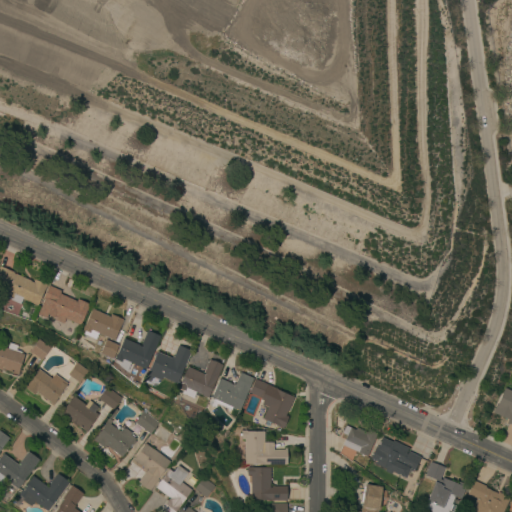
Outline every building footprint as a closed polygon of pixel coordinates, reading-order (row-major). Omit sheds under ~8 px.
[(21,299),(19,304),(10,300),(11,298),(5,296),(9,286),(0,281),(0,266),(12,272),(11,274),(14,275),(30,282),(32,278),(46,285),(43,291),(43,290),(36,306),(21,299)] [(45,314),(44,317),(36,313),(48,286),(60,291),(59,294),(75,302),(77,299),(89,305),(80,326),(64,319),(62,324),(53,320),(54,318),(48,316),(45,314)] [(97,333),(94,340),(82,334),(84,331),(81,330),(91,309),(110,318),(111,315),(123,320),(119,328),(118,328),(113,340),(97,333)] [(144,370),(130,363),(127,369),(118,365),(120,361),(113,358),(123,339),(140,347),(141,346),(139,345),(146,330),(160,337),(144,370)] [(50,348),(41,361),(29,351),(38,339),(50,348)] [(99,353),(105,340),(117,346),(111,359),(99,353)] [(4,371),(3,371),(0,370),(0,347),(6,349),(8,343),(17,346),(16,351),(21,352),(20,353),(23,354),(18,369),(19,370),(18,375),(4,371)] [(170,358),(171,356),(172,357),(178,345),(191,351),(183,368),(183,367),(175,384),(161,377),(160,380),(151,376),(148,383),(143,380),(156,351),(170,358)] [(181,394),(182,391),(176,388),(186,367),(202,374),(208,359),(221,366),(206,398),(195,393),(192,399),(181,394)] [(79,383),(67,374),(75,363),(87,371),(79,383)] [(50,380),(54,374),(66,383),(55,399),(56,400),(52,405),(36,393),(34,396),(23,388),(37,370),(50,380)] [(215,404),(213,408),(207,405),(218,379),(232,385),(233,384),(234,384),(239,373),(251,379),(237,410),(231,407),(230,411),(215,404)] [(261,419),(267,407),(262,405),(266,394),(264,393),(261,399),(248,393),(254,379),(277,389),(276,391),(292,398),(284,416),(287,417),(282,428),(261,419)] [(112,410),(97,399),(106,387),(121,399),(112,410)] [(511,426),(507,424),(508,420),(491,412),(494,406),(495,406),(503,388),(511,391),(510,393),(511,393),(511,426)] [(59,415),(72,397),(84,406),(88,401),(97,408),(94,412),(97,415),(88,429),(89,429),(85,434),(59,415)] [(111,420),(108,418),(115,409),(117,412),(111,420)] [(149,435),(134,423),(142,412),(157,423),(149,435)] [(119,432),(123,428),(131,434),(129,435),(135,440),(121,458),(105,445),(103,448),(93,441),(109,419),(111,422),(109,424),(119,432)] [(366,432),(368,429),(376,433),(366,457),(368,458),(364,467),(337,455),(346,435),(342,433),(345,426),(354,430),(356,427),(366,432)] [(170,435),(173,430),(178,433),(175,438),(170,435)] [(243,440),(240,440),(240,432),(246,432),(263,432),(263,443),(273,443),(273,451),(284,451),(284,449),(286,449),(286,465),(244,465),(243,440)] [(0,433),(9,439),(0,450),(0,433)] [(137,483),(145,472),(143,470),(144,469),(132,461),(149,437),(158,443),(153,450),(169,463),(148,491),(137,483)] [(412,472),(408,470),(404,478),(391,472),(390,474),(384,471),(385,469),(373,464),(374,462),(369,460),(380,437),(391,442),(391,441),(407,448),(405,454),(406,454),(407,451),(419,457),(412,472)] [(4,480),(0,484),(0,457),(2,455),(16,466),(26,453),(38,461),(16,489),(4,480)] [(160,511),(159,511),(168,498),(154,488),(168,469),(172,472),(180,461),(190,468),(179,483),(190,491),(174,511),(160,511)] [(442,480),(443,478),(464,487),(459,500),(454,497),(448,511),(431,511),(423,508),(434,481),(424,477),(430,462),(443,467),(438,479),(442,480)] [(249,500),(249,476),(246,476),(246,467),(269,468),(268,488),(270,488),(270,486),(285,487),(285,501),(249,500)] [(193,490),(205,472),(211,480),(208,483),(213,486),(205,498),(193,490)] [(33,502),(30,507),(22,501),(17,507),(12,503),(18,495),(17,495),(32,476),(46,487),(57,474),(67,482),(45,511),(33,502)] [(475,498),(466,494),(473,481),(485,486),(484,488),(496,493),(497,492),(509,497),(502,511),(470,511),(469,511),(475,498)] [(381,487),(380,490),(386,491),(385,498),(379,497),(376,511),(351,511),(359,511),(364,484),(381,487)] [(52,511),(62,499),(61,499),(71,486),(82,495),(73,508),(78,511),(52,511)] [(282,511),(282,503),(267,503),(267,511),(282,511)]
